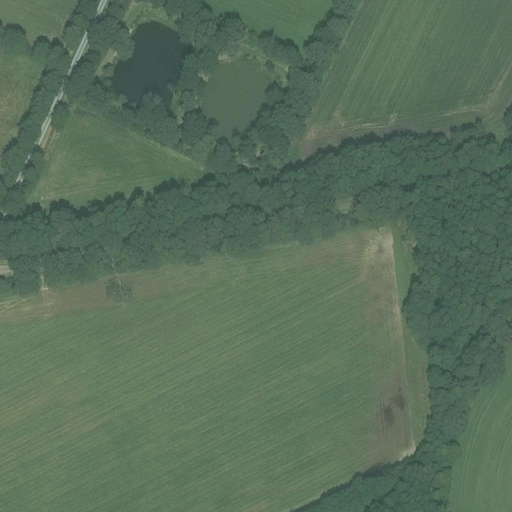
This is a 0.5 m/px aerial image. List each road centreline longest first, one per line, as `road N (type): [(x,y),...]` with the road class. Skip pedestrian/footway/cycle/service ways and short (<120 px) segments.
road 1 (residential): [(0,262),(511,164)]
road 2 (residential): [(0,215),(105,0)]
